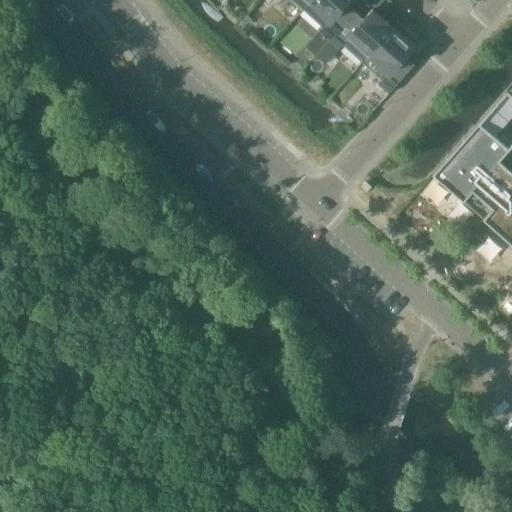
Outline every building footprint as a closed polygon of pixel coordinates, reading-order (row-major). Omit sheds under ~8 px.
[(292,0),(303,9),(310,0),(292,0)] [(318,31),(328,40),(354,11),(345,3),(347,0),(310,0),(303,9),(322,26),(318,31)] [(343,45),(362,62),(392,28),(383,21),(384,19),(372,9),(363,19),(354,11),(328,40),(339,49),(343,45)] [(392,28),(362,62),(381,79),(377,84),(388,94),(414,64),(404,56),(413,46),(402,35),(401,37),(392,28)] [(511,169),(499,158),(511,144),(511,92),(507,88),(479,120),(432,173),(511,243),(511,169)]
